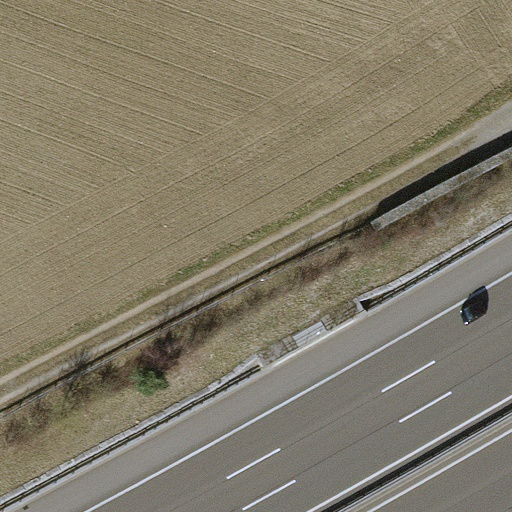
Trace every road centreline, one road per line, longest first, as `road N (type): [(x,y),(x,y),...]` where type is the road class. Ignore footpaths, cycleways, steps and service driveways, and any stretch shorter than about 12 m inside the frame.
road 1 (track): [(511,115),(0,392)]
road 2 (motorway): [(511,335),(200,511)]
